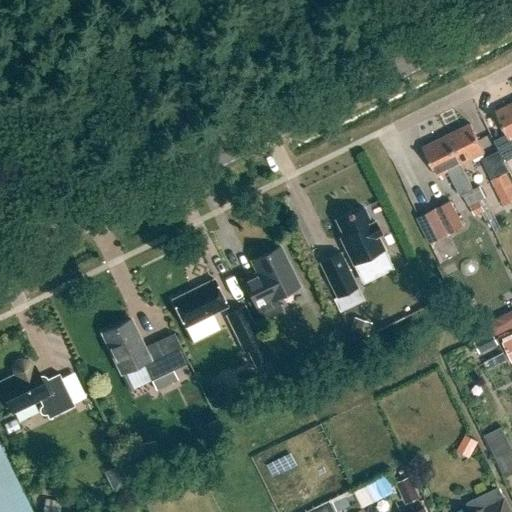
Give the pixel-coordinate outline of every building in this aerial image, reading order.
[(511,103),(496,112),(510,141),(511,139),(511,103)] [(447,136),(461,165),(485,153),(471,124),(447,136)] [(461,165),(447,136),(423,148),(437,176),(448,171),(461,196),(463,195),(473,190),(460,165),(461,165)] [(511,201),(511,185),(506,173),(491,180),(503,206),(511,201)] [(468,206),(485,198),(479,187),(473,190),(463,195),(468,206)] [(463,227),(450,201),(434,209),(447,235),(463,227)] [(371,223),(363,208),(351,214),(350,211),(347,213),(347,214),(335,220),(344,237),(340,238),(353,265),(384,249),(377,236),(381,234),(374,221),(371,223)] [(447,235),(434,209),(418,217),(431,243),(447,235)] [(250,295),(262,320),(283,310),(276,298),(299,286),(280,247),(253,260),(258,270),(241,278),(250,295)] [(340,250),(318,261),(336,297),(333,299),(340,312),(364,299),(340,250)] [(214,280),(172,300),(186,328),(227,307),(214,280)] [(224,316),(243,353),(246,351),(254,368),(273,359),(265,342),(263,343),(244,306),(224,316)] [(496,334),(511,328),(511,311),(491,318),(496,334)] [(143,363),(146,369),(151,381),(173,371),(158,341),(144,348),(131,320),(102,334),(121,373),(143,363)] [(497,345),(491,332),(473,341),(479,353),(497,345)] [(511,337),(502,342),(511,361),(511,337)] [(39,408),(39,411),(40,414),(45,416),(47,415),(48,419),(75,406),(59,374),(46,380),(45,381),(38,378),(39,376),(34,366),(32,367),(30,362),(22,359),(15,363),(13,367),(13,370),(15,375),(0,382),(0,387),(12,412),(39,399),(42,405),(40,406),(39,408)] [(506,478),(511,475),(511,442),(505,427),(487,435),(506,478)] [(465,435),(456,450),(468,457),(477,442),(465,435)] [(0,511),(32,511),(0,446),(0,511)] [(126,463),(105,472),(114,492),(134,483),(126,463)] [(419,496),(410,476),(396,482),(405,502),(419,496)] [(471,511),(511,511),(499,487),(467,503),(471,511)] [(333,511),(329,503),(310,511),(333,511)]
